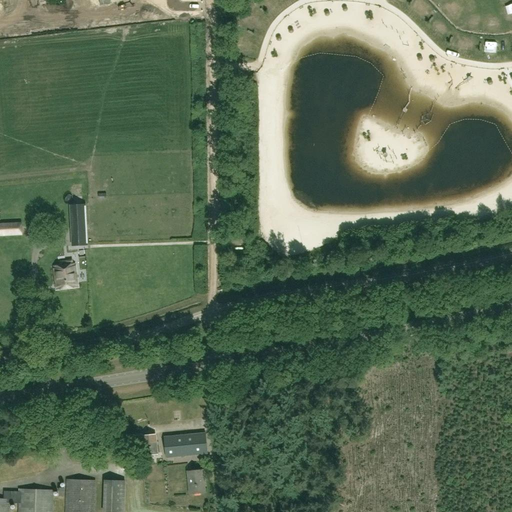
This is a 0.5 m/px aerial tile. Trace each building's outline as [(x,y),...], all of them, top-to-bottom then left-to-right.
[(451,8),(446,0),(437,0),(432,3),(439,14),(451,8)] [(511,2),(502,6),(505,17),(511,15),(511,2)] [(455,15),(448,19),(452,27),(459,24),(455,15)] [(501,42),(492,42),(493,54),(501,53),(501,42)] [(87,245),(85,204),(71,205),(73,246),(87,245)] [(22,222),(0,223),(0,235),(22,234),(22,222)] [(238,248),(239,256),(248,255),(248,247),(238,248)] [(57,290),(78,287),(75,264),(54,267),(57,290)] [(206,433),(164,437),(166,457),(208,453),(206,433)] [(157,454),(155,434),(143,435),(145,456),(157,454)] [(188,471),(190,494),(205,493),(203,470),(188,471)] [(65,511),(93,511),(95,481),(67,480),(65,511)] [(123,511),(124,482),(104,481),(103,511),(123,511)] [(20,492),(11,492),(4,491),(4,499),(0,498),(0,511),(8,511),(9,503),(19,503),(18,511),(51,511),(53,490),(20,489),(20,492)]
